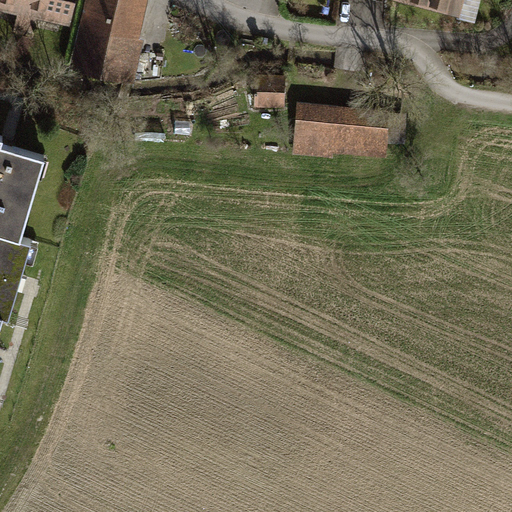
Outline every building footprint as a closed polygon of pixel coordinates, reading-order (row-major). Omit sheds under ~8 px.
[(0,0),(0,7),(19,11),(15,28),(32,31),(36,15),(71,23),(76,0),(0,0)] [(147,0),(85,0),(70,66),(133,81),(144,37),(139,36),(147,0)] [(400,0),(458,15),(462,0),(400,0)] [(469,0),(468,15),(483,16),(484,0),(469,0)] [(286,77),(257,75),(255,102),(284,104),(286,77)] [(391,108),(298,100),(293,153),(339,157),(339,149),(387,153),(391,108)] [(0,227),(24,234),(47,152),(3,139),(5,134),(0,132),(0,227)] [(0,227),(0,305),(5,306),(11,308),(31,235),(24,234),(0,227)]
